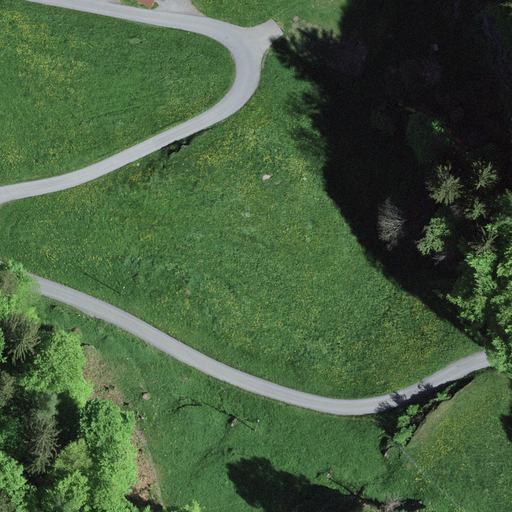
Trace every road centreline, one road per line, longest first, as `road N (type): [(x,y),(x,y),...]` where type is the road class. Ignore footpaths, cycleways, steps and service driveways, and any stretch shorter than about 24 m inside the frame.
road 1 (residential): [(511,362),(497,359),(418,392),(351,408),(254,387),(0,260)]
road 2 (residential): [(0,194),(59,181),(199,124),(240,93),(250,58),(223,33),(41,0)]
